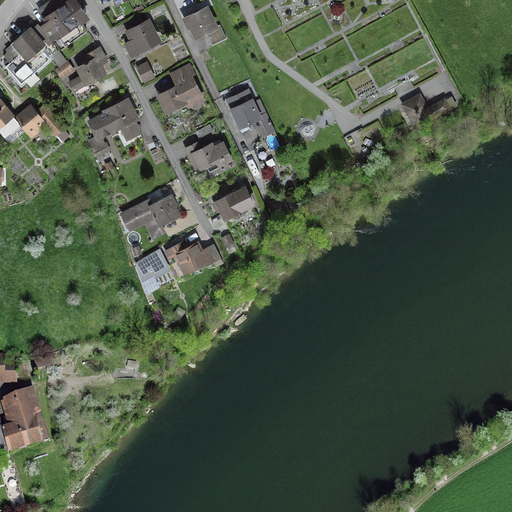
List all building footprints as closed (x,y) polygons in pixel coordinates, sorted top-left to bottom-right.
[(47,23),(42,26),(60,49),(86,30),(80,21),(86,16),(74,0),(51,0),(38,9),(47,23)] [(183,19),(186,25),(189,24),(195,36),(205,31),(204,29),(213,24),(205,8),(183,19)] [(157,40),(147,21),(130,30),(132,34),(128,36),(130,40),(124,44),(129,54),(157,40)] [(57,50),(45,35),(39,40),(29,28),(11,44),(19,54),(4,66),(20,84),(49,60),(48,59),(57,50)] [(218,31),(206,37),(209,43),(221,37),(218,31)] [(99,64),(105,61),(98,48),(85,55),(89,62),(77,68),(81,76),(69,82),(73,90),(104,73),(99,64)] [(7,61),(12,57),(7,51),(3,56),(7,61)] [(61,77),(72,69),(66,61),(55,69),(61,77)] [(143,82),(152,77),(145,63),(136,68),(143,82)] [(189,65),(174,72),(178,80),(161,89),(163,92),(158,95),(166,112),(200,95),(189,75),(193,73),(189,65)] [(227,100),(239,126),(257,118),(261,126),(257,128),(261,137),(274,131),(265,113),(258,116),(246,91),(227,100)] [(447,108),(448,110),(455,106),(449,96),(426,109),(423,102),(421,104),(417,96),(401,104),(413,126),(422,122),(447,108)] [(133,120),(136,118),(126,99),(104,110),(105,112),(88,121),(97,138),(120,126),(126,139),(139,133),(133,120)] [(0,132),(4,137),(19,124),(11,115),(12,115),(0,100),(0,132)] [(35,137),(51,126),(38,107),(22,119),(35,137)] [(196,131),(199,138),(212,131),(208,124),(196,131)] [(200,149),(197,142),(185,148),(188,155),(193,153),(200,168),(206,165),(211,174),(223,168),(222,166),(231,162),(221,144),(212,148),(210,144),(200,149)] [(96,157),(109,150),(105,143),(92,150),(96,157)] [(213,203),(217,212),(220,210),(227,224),(238,218),(235,211),(241,208),(237,200),(245,196),(241,190),(234,194),(233,193),(213,203)] [(173,201),(170,195),(150,205),(155,215),(159,225),(178,216),(171,202),(173,201)] [(155,215),(150,205),(148,200),(129,209),(130,210),(121,214),(129,229),(139,224),(139,223),(155,215)] [(278,220),(287,216),(279,200),(270,204),(278,220)] [(233,245),(228,234),(220,238),(226,249),(233,245)] [(206,265),(220,257),(213,245),(200,252),(195,244),(187,248),(183,241),(165,250),(169,258),(176,254),(185,271),(204,261),(206,265)] [(36,368),(49,366),(47,355),(35,358),(34,355),(32,355),(33,363),(35,362),(36,368)] [(0,356),(0,380),(15,380),(15,365),(3,366),(3,357),(0,356)] [(14,427),(1,430),(9,452),(47,441),(32,391),(6,401),(14,427)] [(0,454),(9,452),(1,430),(0,425),(0,454)]
